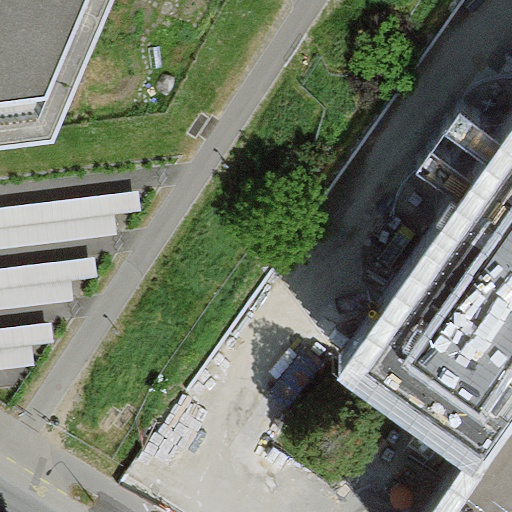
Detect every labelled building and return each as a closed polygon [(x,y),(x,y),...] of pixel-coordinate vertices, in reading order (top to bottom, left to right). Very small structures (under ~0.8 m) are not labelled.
[(0,0),(0,131),(57,125),(110,0),(0,0)] [(511,511),(511,131),(342,374),(469,468),(438,511),(511,511)] [(137,193),(0,208),(0,248),(117,235),(115,215),(140,212),(137,193)] [(95,259),(0,269),(0,309),(73,301),(71,281),(97,278),(95,259)] [(49,325),(0,330),(0,369),(34,366),(32,347),(51,345),(49,325)]
